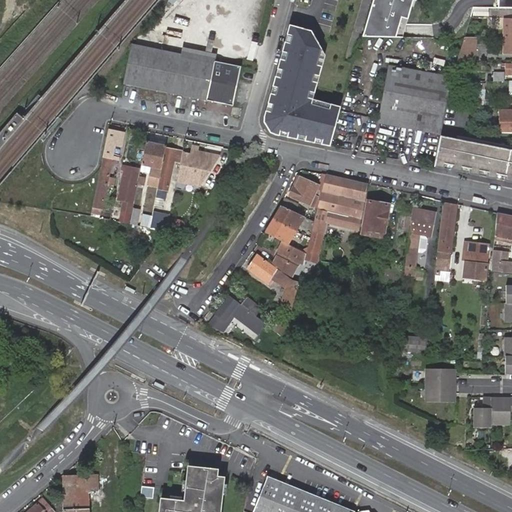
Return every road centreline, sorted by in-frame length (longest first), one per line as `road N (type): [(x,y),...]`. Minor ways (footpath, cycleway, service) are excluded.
road 1 (primary): [(245,403),(458,511)]
road 2 (primary): [(41,298),(245,403)]
road 3 (residential): [(511,198),(295,150)]
road 4 (primary): [(256,377),(70,287)]
road 5 (residential): [(246,137),(95,108),(72,148)]
road 6 (residential): [(295,150),(204,297),(189,299)]
road 7 (unclassified): [(391,446),(268,403),(245,403)]
road 8 (primary): [(391,446),(256,377)]
road 9 (residential): [(3,511),(74,449),(103,409)]
road 10 (residential): [(246,137),(284,0)]
road 11 (primary): [(511,507),(391,446)]
road 12 (residential): [(128,396),(225,427),(245,403)]
